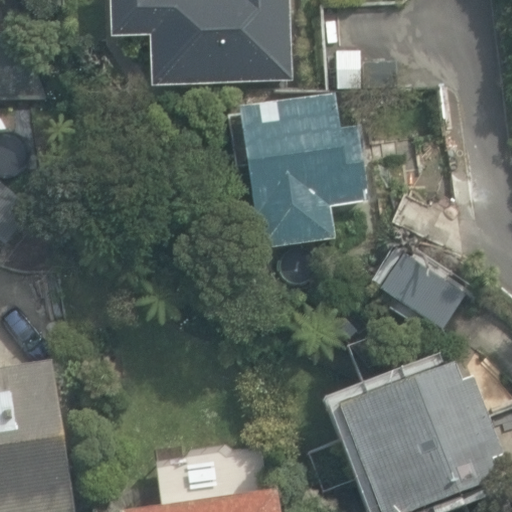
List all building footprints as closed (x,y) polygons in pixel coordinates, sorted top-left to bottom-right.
[(152,36),(154,86),(293,80),(289,0),(113,0),(115,37),(152,36)] [(0,31),(0,100),(22,100),(21,31),(0,31)] [(262,246),(263,249),(281,246),(334,239),(330,207),(370,201),(359,128),(340,131),(335,95),(242,109),(262,246)] [(381,289),(445,331),(469,295),(405,252),(381,289)] [(0,370),(0,511),(75,511),(53,362),(0,370)] [(338,407),(377,511),(420,511),(501,481),(493,459),(505,455),(475,376),(464,381),(457,362),(338,407)] [(118,507),(119,511),(275,511),(271,485),(118,507)]
